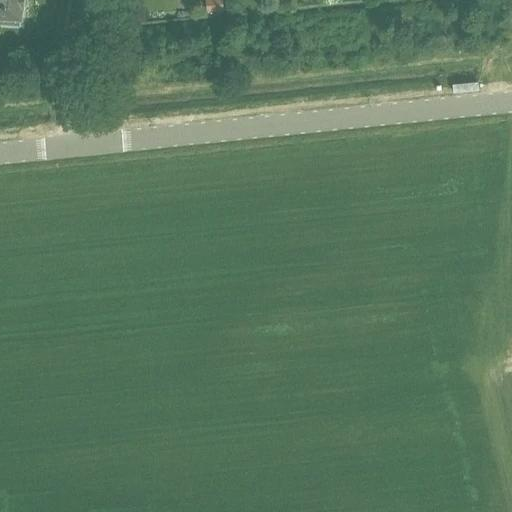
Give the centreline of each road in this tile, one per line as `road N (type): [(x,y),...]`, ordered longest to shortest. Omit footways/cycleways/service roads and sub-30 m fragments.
road 1 (unclassified): [(88,148),(511,105)]
road 2 (residential): [(88,148),(81,90),(91,0)]
